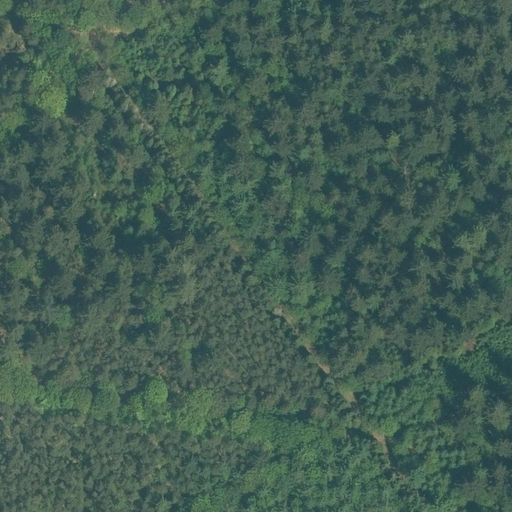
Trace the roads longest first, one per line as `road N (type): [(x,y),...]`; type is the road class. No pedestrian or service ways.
road 1 (track): [(429,511),(89,44)]
road 2 (track): [(218,511),(361,438),(379,441),(511,405)]
road 3 (track): [(92,34),(227,0)]
road 4 (track): [(0,149),(89,44)]
